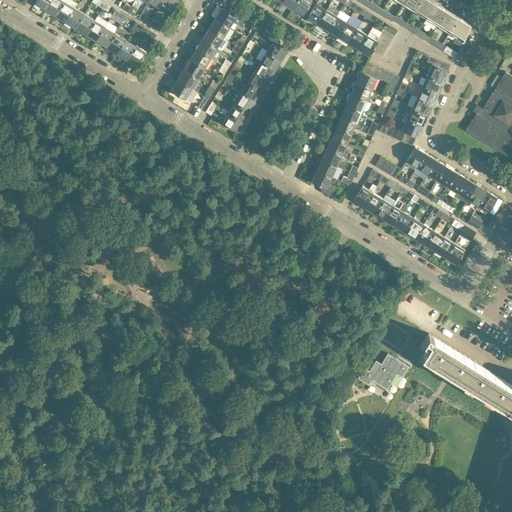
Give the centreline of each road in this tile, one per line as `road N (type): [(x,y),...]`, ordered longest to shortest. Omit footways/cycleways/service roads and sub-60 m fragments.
road 1 (residential): [(498,239),(472,283),(453,288),(285,185)]
road 2 (residential): [(511,200),(439,155),(432,142),(481,29),(476,11),(458,0)]
road 3 (residential): [(285,185),(141,98)]
road 4 (residential): [(141,98),(0,8)]
road 5 (residential): [(285,185),(331,74),(292,48)]
road 6 (residential): [(407,308),(511,376)]
